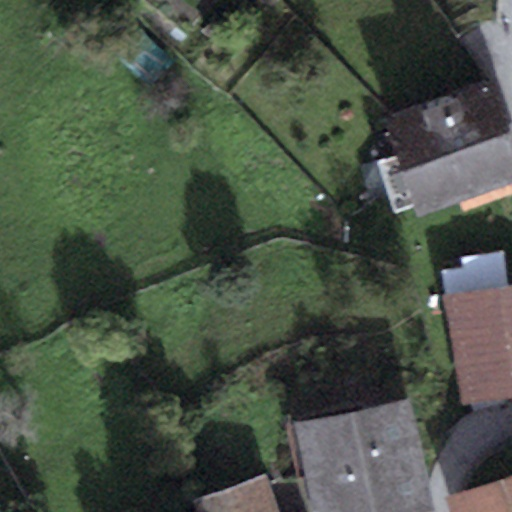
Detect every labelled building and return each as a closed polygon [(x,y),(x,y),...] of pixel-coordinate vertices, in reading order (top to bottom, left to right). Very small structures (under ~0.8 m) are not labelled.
[(511,153),(492,87),(392,117),(415,194),(511,165),(511,153)] [(503,264),(447,274),(470,400),(511,392),(511,290),(508,291),(503,264)] [(401,405),(303,426),(320,511),(375,511),(375,508),(421,499),(401,405)] [(511,511),(511,482),(459,502),(462,511),(511,511)] [(277,511),(269,483),(197,505),(199,511),(277,511)]
